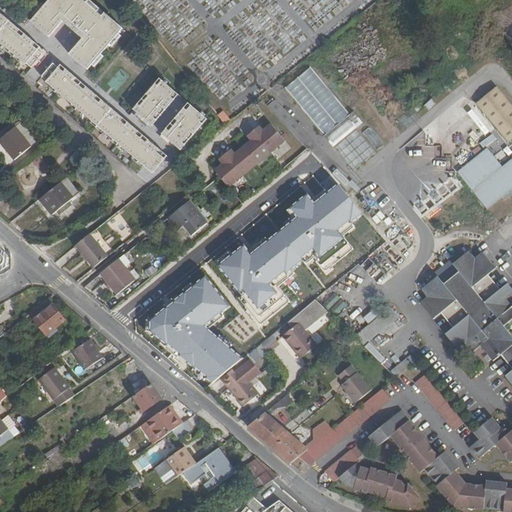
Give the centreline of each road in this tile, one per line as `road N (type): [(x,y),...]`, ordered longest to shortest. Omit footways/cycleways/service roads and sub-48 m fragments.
road 1 (unclassified): [(511,409),(475,397),(401,300),(426,249),(423,230),(373,167)]
road 2 (residential): [(110,325),(337,511)]
road 3 (residential): [(327,149),(110,325)]
road 4 (unclassified): [(373,167),(484,70),(511,93)]
